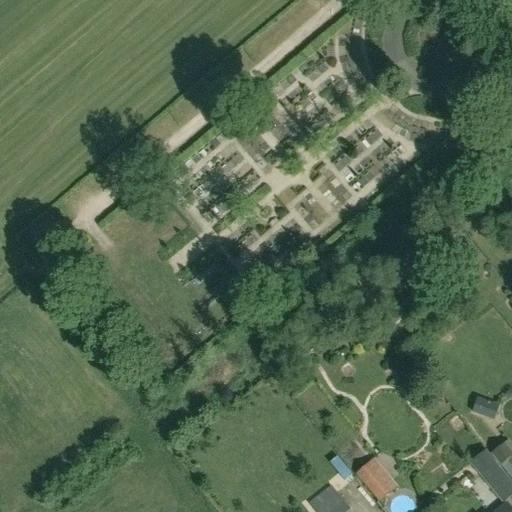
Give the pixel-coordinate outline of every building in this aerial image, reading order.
[(482,177),(471,187),(479,198),(491,188),(482,177)] [(132,219),(146,208),(139,200),(125,212),(132,219)] [(432,256),(461,232),(451,220),(422,244),(432,256)] [(472,413),(495,421),(500,405),(478,397),(472,413)] [(511,466),(506,459),(511,455),(503,444),(492,454),(500,464),(511,478),(511,466)] [(503,504),(511,496),(511,481),(487,450),(470,463),(503,504)] [(373,459),(355,475),(380,504),(397,487),(373,459)] [(315,511),(352,511),(331,486),(309,504),(315,511)]
